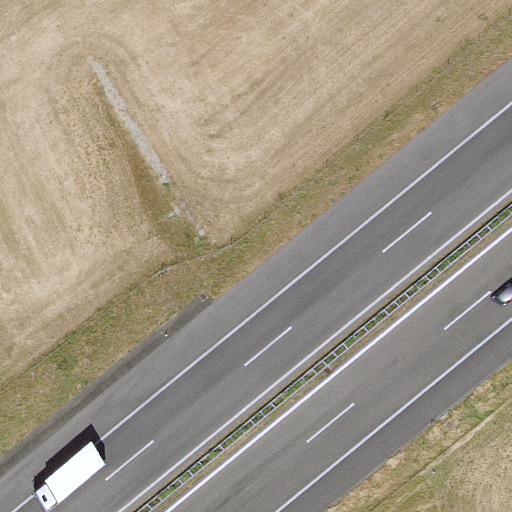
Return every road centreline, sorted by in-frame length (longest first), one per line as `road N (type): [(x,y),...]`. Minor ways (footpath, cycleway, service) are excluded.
road 1 (motorway): [(511,142),(61,511)]
road 2 (motorway): [(226,511),(511,277)]
